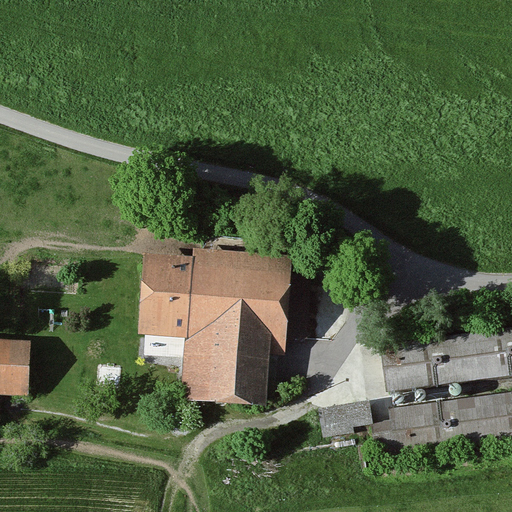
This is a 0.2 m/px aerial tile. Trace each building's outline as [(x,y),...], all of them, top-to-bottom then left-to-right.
[(183,407),(266,412),(269,358),(289,359),(294,262),(192,257),(192,264),(144,261),(139,341),(186,344),(183,407)] [(511,332),(383,348),(388,396),(511,381),(511,332)] [(0,399),(27,401),(30,346),(0,344),(0,399)] [(511,397),(392,412),(397,459),(511,445),(511,397)] [(370,398),(320,403),(323,429),(373,424),(370,398)]
